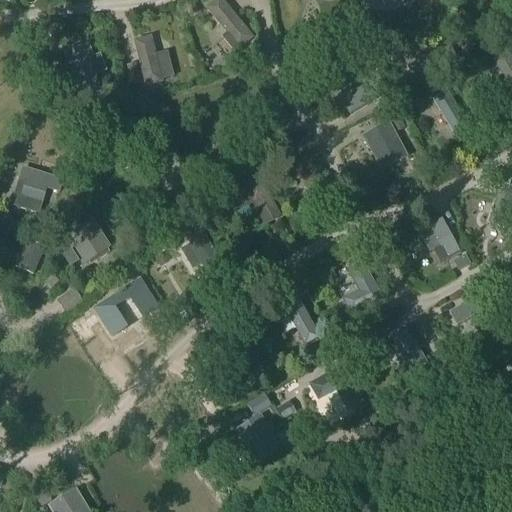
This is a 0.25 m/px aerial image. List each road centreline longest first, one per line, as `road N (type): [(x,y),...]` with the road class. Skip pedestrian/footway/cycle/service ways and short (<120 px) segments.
road 1 (unknown): [(298,103),(261,142),(149,221),(7,345)]
road 2 (unknown): [(7,345),(19,373),(27,463)]
